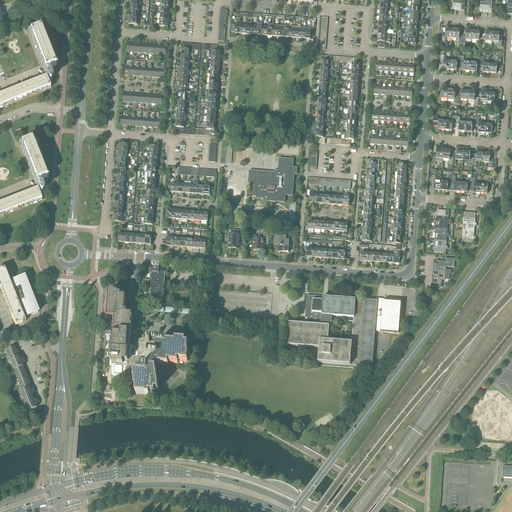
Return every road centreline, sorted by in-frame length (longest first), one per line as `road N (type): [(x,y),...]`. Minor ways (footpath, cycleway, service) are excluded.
road 1 (secondary): [(292,511),(511,219)]
road 2 (primary): [(305,511),(248,486),(186,472),(128,471),(65,483)]
road 3 (unclassified): [(396,276),(156,257)]
road 4 (primary): [(66,498),(175,485),(282,511)]
road 5 (residential): [(415,197),(495,205),(499,145)]
road 6 (tertiary): [(61,360),(53,487)]
road 7 (tertiary): [(65,483),(69,407),(61,360)]
